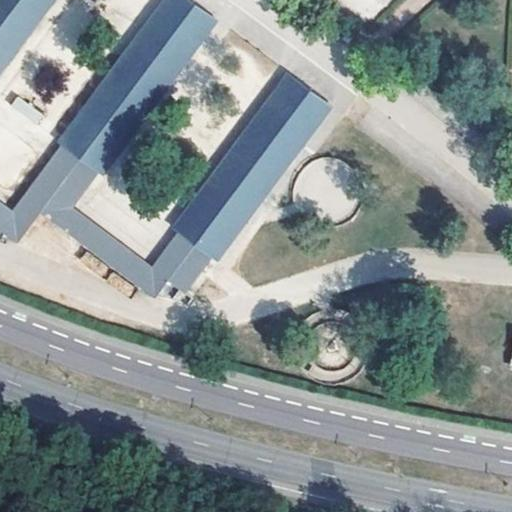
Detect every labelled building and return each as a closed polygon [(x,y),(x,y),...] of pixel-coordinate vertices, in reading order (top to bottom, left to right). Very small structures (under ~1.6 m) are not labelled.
[(44,0),(0,59),(0,70),(52,0),(44,0)] [(0,0),(0,59),(44,0),(0,0)] [(162,0),(55,144),(60,148),(169,0),(162,0)] [(208,20),(180,0),(169,0),(60,148),(94,173),(208,20)] [(208,20),(94,173),(100,178),(214,25),(208,20)] [(283,76),(168,230),(174,233),(288,80),(283,76)] [(208,258),(323,105),(288,80),(174,233),(208,258)] [(511,91),(493,89),(489,118),(511,119),(511,91)] [(37,123),(43,113),(17,96),(11,105),(37,123)] [(327,109),(323,105),(208,258),(213,262),(327,109)] [(94,173),(60,148),(48,164),(49,165),(79,190),(80,191),(94,173)] [(179,295),(194,274),(162,251),(148,271),(65,211),(79,190),(49,165),(10,215),(0,207),(0,239),(13,249),(36,217),(151,301),(164,284),(179,295)] [(208,258),(174,233),(161,250),(162,251),(194,274),(196,275),(208,258)]
